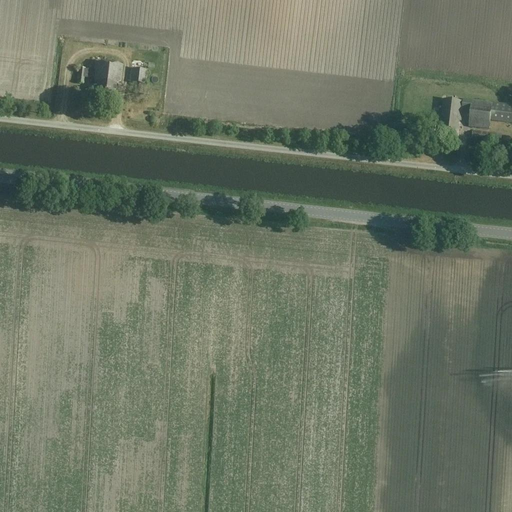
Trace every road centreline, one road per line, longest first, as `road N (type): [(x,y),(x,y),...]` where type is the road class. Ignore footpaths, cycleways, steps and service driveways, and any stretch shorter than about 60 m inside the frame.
road 1 (unclassified): [(511,178),(0,120)]
road 2 (tertiary): [(0,176),(511,234)]
